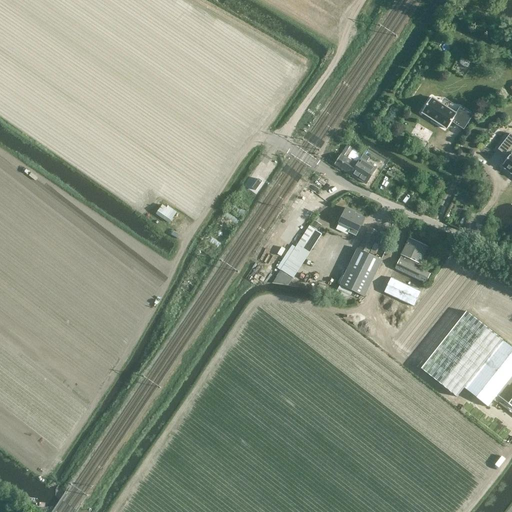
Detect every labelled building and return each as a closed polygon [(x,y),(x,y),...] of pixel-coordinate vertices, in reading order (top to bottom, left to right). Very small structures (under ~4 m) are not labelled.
[(428,106),(419,122),(445,137),(454,122),(428,106)] [(511,135),(510,134),(498,149),(508,158),(501,166),(511,174),(511,135)] [(349,175),(350,174),(362,155),(352,149),(353,149),(347,145),(341,154),(342,154),(335,165),(349,175)] [(362,156),(362,155),(350,174),(366,184),(372,173),(375,168),(366,163),(371,155),(366,151),(362,156)] [(404,184),(407,179),(389,168),(386,174),(404,184)] [(162,205),(157,214),(169,223),(175,214),(162,205)] [(356,236),(364,218),(354,213),(355,212),(346,208),(336,229),(347,234),(348,232),(356,236)] [(314,222),(311,226),(317,230),(320,226),(314,222)] [(272,283),(288,285),(322,234),(309,226),(296,247),(292,245),(277,268),(280,270),(272,283)] [(378,232),(369,227),(359,249),(357,248),(339,285),(335,294),(343,298),(350,296),(353,291),(363,296),(381,260),(368,254),(378,232)] [(395,269),(425,283),(430,274),(414,266),(416,261),(419,262),(426,247),(409,239),(402,254),(395,269)] [(384,292),(413,306),(420,292),(391,278),(384,292)] [(464,388),(488,407),(497,395),(500,398),(511,407),(511,347),(502,340),(464,388)] [(499,426),(504,421),(493,412),(489,417),(499,426)]
